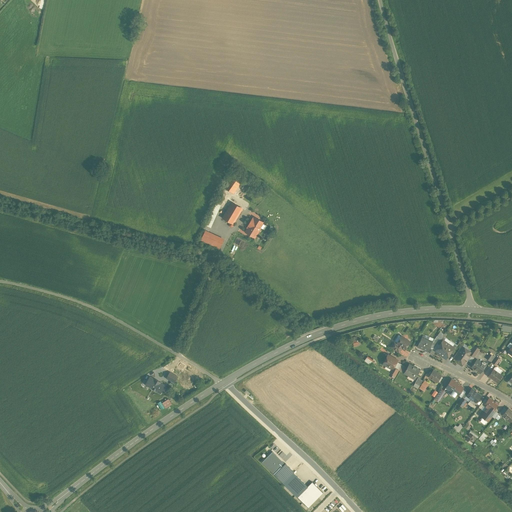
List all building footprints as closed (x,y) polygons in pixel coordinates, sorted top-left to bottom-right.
[(233,193),(242,181),(236,177),(234,179),(232,178),(225,188),(233,193)] [(226,194),(221,192),(216,203),(220,205),(226,194)] [(203,228),(209,231),(221,206),(215,203),(203,228)] [(232,203),(223,218),(233,224),(242,209),(232,203)] [(254,218),(254,219),(253,219),(248,227),(248,228),(246,232),(255,237),(263,223),(254,218)] [(224,239),(205,231),(201,240),(220,249),(224,239)] [(410,342),(402,336),(397,344),(402,347),(405,350),(410,342)] [(437,336),(432,342),(432,344),(436,346),(437,344),(441,338),(437,336)] [(432,342),(422,338),(418,346),(428,351),(432,344),(432,342)] [(443,340),(440,345),(436,351),(443,356),(443,357),(446,359),(451,352),(454,348),(452,347),(443,340)] [(397,344),(395,342),(391,347),(399,352),(402,347),(397,344)] [(472,353),(462,346),(454,358),(464,364),(472,353)] [(480,349),(475,346),(471,351),(473,353),(472,355),(474,357),(480,349)] [(398,360),(388,355),(383,364),(384,364),(388,366),(393,369),(394,367),(398,360)] [(497,356),(492,363),(496,365),(500,359),(497,356)] [(482,363),(477,359),(472,366),(481,373),(487,365),(483,362),(482,363)] [(416,368),(409,364),(404,373),(415,379),(420,370),(416,368)] [(399,370),(394,367),(393,369),(391,373),(396,376),(399,370)] [(194,374),(185,369),(179,378),(185,382),(187,380),(190,382),(194,374)] [(502,375),(493,369),(488,376),(497,382),(502,375)] [(442,376),(433,370),(432,372),(430,375),(429,377),(437,382),(442,376)] [(178,377),(170,372),(167,378),(175,383),(178,377)] [(145,385),(160,393),(165,385),(149,377),(145,385)] [(463,388),(455,382),(452,379),(446,387),(451,391),(450,393),(455,396),(457,394),(458,395),(463,388)] [(467,390),(463,388),(458,395),(461,397),(467,390)] [(441,389),(436,396),(439,399),(444,391),(441,389)] [(481,396),(472,389),(467,396),(472,399),(476,403),(476,402),(481,396)] [(462,397),(458,404),(463,407),(467,400),(462,397)] [(495,402),(489,398),(484,405),(488,408),(482,416),(483,417),(481,419),(481,420),(482,421),(483,422),(485,424),(486,424),(488,421),(492,416),(496,412),(494,410),(498,404),(498,403),(496,402),(495,402)] [(162,403),(165,408),(171,404),(168,399),(162,403)] [(476,403),(472,399),(468,403),(474,408),(478,404),(476,402),(476,403)] [(511,411),(509,408),(502,415),(510,422),(511,420),(511,412),(511,411)] [(285,464),(272,451),(262,462),(283,483),(293,472),(294,472),(285,463),(285,464)] [(293,472),(283,483),(308,508),(323,492),(312,482),(308,486),(293,472)]
